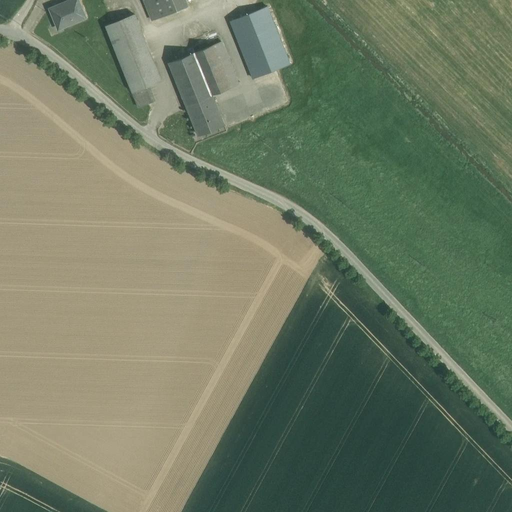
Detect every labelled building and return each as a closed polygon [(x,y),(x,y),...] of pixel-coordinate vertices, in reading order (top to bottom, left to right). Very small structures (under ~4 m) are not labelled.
[(58,29),(87,18),(79,0),(66,0),(67,1),(50,8),(58,29)] [(186,0),(145,0),(154,19),(188,5),(186,0)] [(267,6),(230,21),(253,78),(289,63),(267,6)] [(135,14),(106,25),(138,106),(156,99),(150,85),(161,80),(135,14)] [(222,41),(169,62),(198,135),(224,124),(212,94),(239,84),(222,41)]
